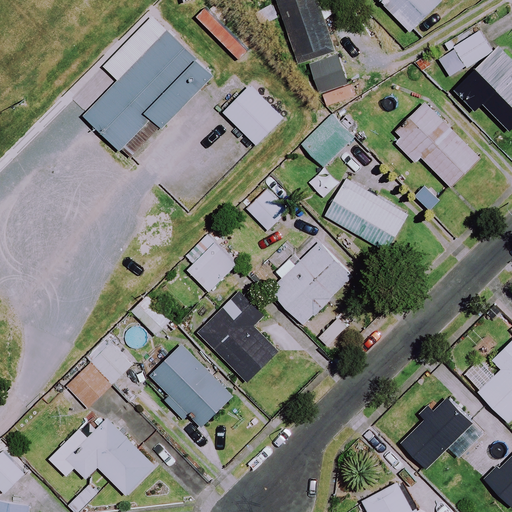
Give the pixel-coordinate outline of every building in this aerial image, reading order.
[(347,84),(318,0),(278,0),(300,64),(309,61),(320,93),(347,84)] [(379,0),(410,31),(427,15),(438,26),(452,12),(440,0),(379,0)] [(169,31),(86,116),(121,150),(154,116),(165,126),(215,75),(169,31)] [(440,56),(452,77),(494,53),(482,32),(440,56)] [(494,53),(462,84),(456,90),(477,111),(486,103),(511,129),(511,74),(511,75),(511,74),(511,57),(501,46),(494,53)] [(282,119),(249,86),(224,112),(257,145),(282,119)] [(480,158),(426,102),(391,136),(416,163),(423,156),(451,186),(480,158)] [(352,139),(332,116),(302,143),(323,166),(352,139)] [(408,216),(348,180),(327,215),(387,251),(408,216)] [(287,211),(266,190),(247,208),(269,230),(287,211)] [(238,265),(209,235),(187,256),(195,264),(189,270),(210,291),(238,265)] [(357,276),(323,239),(301,260),(295,254),(279,269),(286,277),(273,289),(304,324),(357,276)] [(264,317),(242,293),(200,333),(247,383),(279,353),(254,326),(264,317)] [(172,319),(148,295),(134,310),(157,334),(172,319)] [(111,340),(88,362),(110,385),(133,363),(111,340)] [(511,417),(511,340),(493,359),(503,368),(480,391),(509,421),(511,417)] [(166,399),(186,418),(191,413),(203,425),(235,393),(184,343),(152,376),(171,394),(166,399)] [(110,385),(88,362),(66,384),(88,407),(110,385)] [(419,414),(425,420),(401,441),(426,467),(449,446),(460,457),(484,435),(449,397),(433,412),(428,406),(419,414)] [(156,465),(110,418),(89,439),(80,430),(51,458),(67,474),(76,466),(87,477),(99,465),(127,493),(156,465)] [(26,472),(3,450),(0,453),(0,486),(6,492),(26,472)] [(511,506),(511,455),(486,479),(511,507),(511,506)] [(413,511),(398,482),(367,498),(374,511),(413,511)] [(78,511),(98,493),(89,485),(69,505),(76,511),(78,511)] [(29,511),(31,504),(0,498),(0,511),(29,511)]
